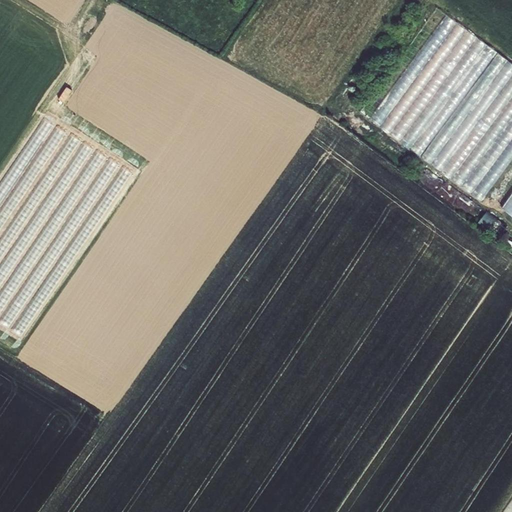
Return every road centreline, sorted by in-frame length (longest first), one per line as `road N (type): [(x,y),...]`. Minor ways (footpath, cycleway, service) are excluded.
road 1 (track): [(511,236),(338,111),(422,0)]
road 2 (track): [(98,0),(75,33),(76,71),(54,110)]
